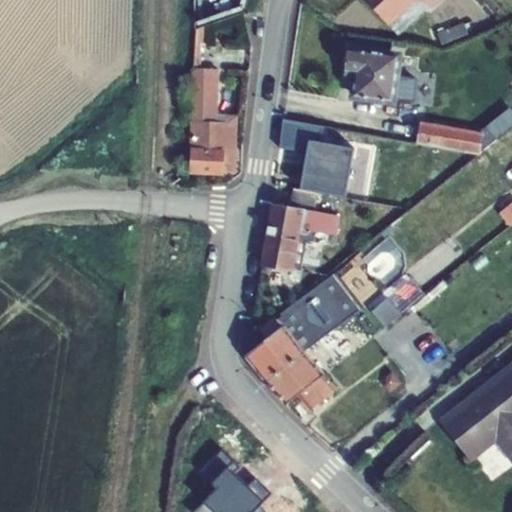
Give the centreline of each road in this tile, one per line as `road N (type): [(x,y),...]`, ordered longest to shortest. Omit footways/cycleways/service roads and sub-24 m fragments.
road 1 (tertiary): [(369,511),(251,397),(228,364),(223,332),(248,215)]
road 2 (tertiary): [(0,216),(84,199),(248,215)]
road 3 (residential): [(280,0),(248,215)]
